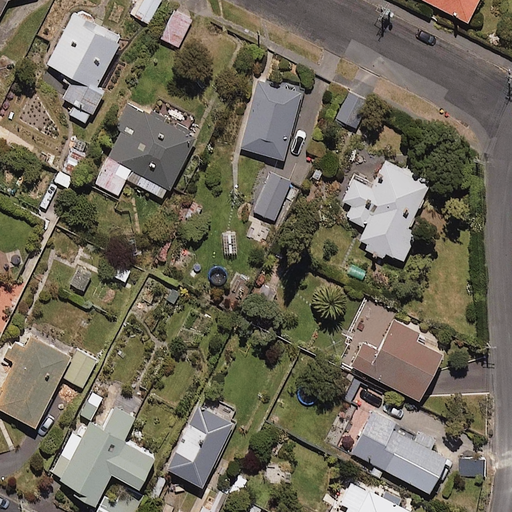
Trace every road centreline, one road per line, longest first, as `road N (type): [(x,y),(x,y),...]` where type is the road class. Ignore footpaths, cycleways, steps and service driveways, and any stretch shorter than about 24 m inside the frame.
road 1 (residential): [(505,511),(511,378),(500,256),(511,138)]
road 2 (residential): [(511,110),(284,0)]
